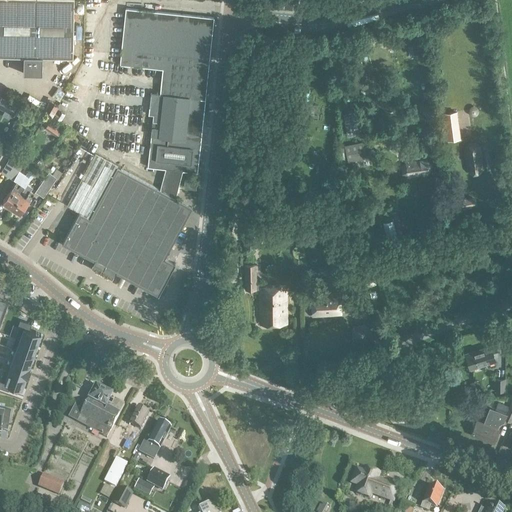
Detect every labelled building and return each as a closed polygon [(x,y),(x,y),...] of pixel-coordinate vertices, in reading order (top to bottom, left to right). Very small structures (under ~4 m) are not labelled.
[(74,0),(0,0),(0,56),(22,57),(22,74),(41,75),(41,57),(73,58),(74,0)] [(273,0),(273,7),(284,9),(285,0),(273,0)] [(287,0),(286,9),(298,10),(298,0),(287,0)] [(122,10),(125,11),(120,64),(141,67),(163,69),(160,94),(157,94),(151,93),(150,106),(150,107),(149,115),(153,115),(147,167),(165,169),(160,190),(175,198),(182,171),(197,172),(214,17),(122,7),(122,10)] [(97,38),(100,42),(106,38),(103,33),(97,38)] [(1,97),(0,100),(0,108),(4,111),(7,107),(16,112),(19,107),(16,105),(3,98),(1,97)] [(243,127),(254,128),(256,100),(244,99),(243,127)] [(357,111),(344,113),(347,135),(361,133),(357,111)] [(460,131),(457,111),(443,113),(445,133),(460,131)] [(63,128),(57,124),(51,132),(57,136),(63,128)] [(468,170),(473,174),(479,173),(483,168),(480,149),(475,145),(468,146),(466,151),(468,170)] [(17,146),(13,153),(17,156),(18,157),(20,158),(24,150),(17,146)] [(351,160),(354,159),(365,157),(363,146),(349,148),(351,160)] [(6,163),(1,172),(7,176),(18,157),(17,156),(13,153),(12,153),(6,163)] [(25,161),(18,157),(7,176),(13,180),(19,172),(19,171),(18,171),(25,161)] [(403,173),(408,177),(428,173),(431,169),(431,163),(426,159),(406,162),(402,167),(403,173)] [(79,212),(62,244),(94,261),(93,264),(104,270),(105,267),(158,295),(176,264),(174,263),(165,258),(192,207),(175,198),(117,167),(90,218),(80,213),(81,212),(79,212)] [(56,168),(53,173),(52,174),(57,177),(58,178),(62,172),(56,168)] [(29,169),(26,175),(31,179),(35,173),(29,169)] [(57,177),(52,174),(49,172),(35,192),(43,197),(57,177)] [(184,187),(195,188),(196,181),(184,180),(184,187)] [(16,181),(14,184),(2,201),(6,204),(5,206),(10,209),(25,187),(16,181)] [(25,187),(10,209),(16,213),(17,211),(20,214),(32,196),(34,193),(31,191),(33,188),(28,184),(25,187)] [(476,206),(475,197),(459,200),(461,209),(476,206)] [(244,249),(250,249),(256,249),(255,224),(244,224),(244,249)] [(441,244),(425,248),(427,259),(443,255),(441,244)] [(265,284),(256,284),(255,265),(246,266),(246,289),(256,289),(260,289),(260,324),(287,323),(286,286),(265,286),(265,284)] [(373,272),(366,274),(361,275),(363,284),(364,288),(376,285),(376,284),(376,282),(373,272)] [(312,296),(313,316),(341,315),(340,294),(312,296)] [(374,309),(368,299),(353,302),(353,313),(365,318),(374,309)] [(19,326),(15,337),(37,345),(41,334),(29,329),(31,323),(20,319),(18,326),(19,326)] [(372,334),(365,323),(353,326),(351,339),(364,343),(372,334)] [(15,337),(11,348),(34,356),(37,345),(15,337)] [(465,354),(470,369),(496,361),(491,346),(465,354)] [(11,348),(16,350),(12,360),(30,367),(31,366),(30,366),(34,356),(11,348)] [(4,369),(27,377),(30,367),(12,360),(9,371),(4,369)] [(0,380),(0,387),(8,390),(10,384),(22,388),(26,378),(27,377),(4,369),(0,380)] [(505,392),(506,384),(506,378),(494,378),(494,391),(505,392)] [(96,387),(86,406),(77,402),(68,418),(107,439),(119,415),(125,405),(115,400),(112,405),(108,403),(112,396),(112,395),(112,394),(111,394),(111,393),(98,387),(97,386),(96,387)] [(476,420),(471,435),(494,443),(499,429),(498,428),(499,425),(504,423),(505,420),(511,422),(511,419),(511,406),(510,405),(506,414),(497,411),(494,418),(487,415),(484,423),(476,420)] [(0,409),(0,432),(1,433),(1,431),(3,421),(9,422),(11,410),(4,409),(4,410),(0,409)] [(148,414),(137,409),(123,435),(134,441),(148,414)] [(421,420),(418,415),(407,412),(397,409),(395,410),(393,411),(392,413),(390,419),(393,423),(414,429),(419,426),(421,421),(421,420)] [(154,461),(154,459),(162,445),(163,445),(171,428),(170,427),(169,425),(166,424),(164,425),(158,422),(150,437),(148,435),(139,452),(154,461)] [(123,448),(128,450),(131,443),(127,441),(123,448)] [(106,471),(109,472),(104,482),(116,488),(128,465),(116,459),(111,468),(108,467),(106,471)] [(372,494),(393,502),(398,488),(377,480),(379,474),(365,468),(363,472),(358,470),(356,471),(352,482),(353,484),(361,486),(359,494),(370,498),(372,494)] [(169,478),(154,470),(147,482),(162,490),(169,478)] [(64,483),(44,475),(43,474),(38,488),(59,497),(64,483)] [(146,484),(142,493),(149,497),(154,488),(146,484)] [(425,495),(422,503),(420,509),(429,511),(431,506),(436,509),(443,492),(440,491),(440,490),(437,488),(436,489),(429,487),(426,496),(425,495)] [(132,495),(120,489),(113,503),(125,509),(132,495)] [(82,497),(81,501),(90,505),(92,502),(82,497)] [(0,499),(0,506),(23,510),(24,503),(0,499)] [(201,508),(208,505),(206,500),(199,503),(201,508)] [(399,511),(401,511),(412,511),(415,505),(403,501),(399,511)] [(81,511),(88,511),(91,508),(80,502),(76,509),(81,511)] [(488,503),(484,510),(481,509),(478,511),(503,511),(504,511),(488,503)]
